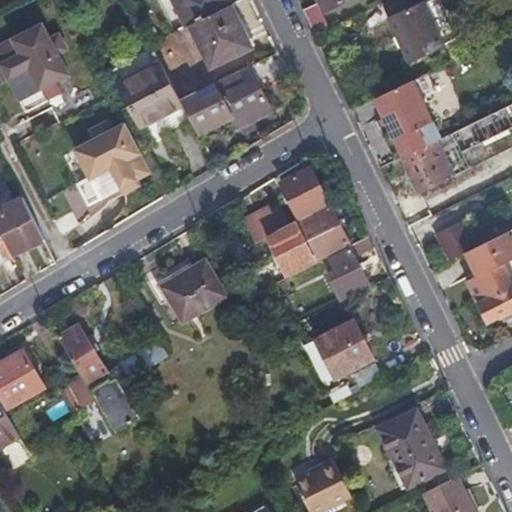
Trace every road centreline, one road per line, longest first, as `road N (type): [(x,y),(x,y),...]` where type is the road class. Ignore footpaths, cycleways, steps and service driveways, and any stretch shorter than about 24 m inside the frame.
road 1 (residential): [(0,320),(333,120)]
road 2 (residential): [(461,378),(333,120)]
road 3 (residential): [(333,120),(274,0)]
